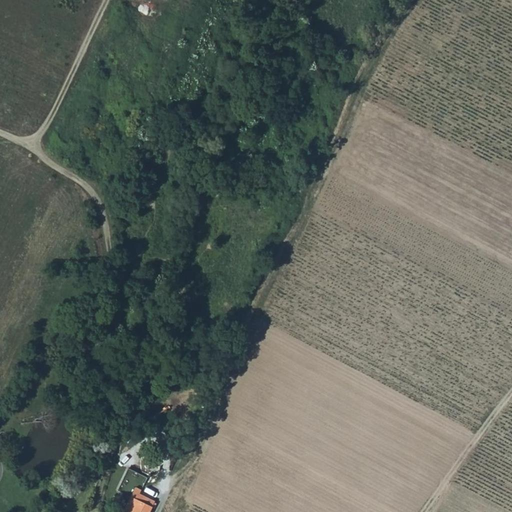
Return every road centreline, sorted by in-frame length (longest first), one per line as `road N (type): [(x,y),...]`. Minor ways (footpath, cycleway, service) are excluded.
road 1 (track): [(169,491),(210,444),(364,83),(386,37),(421,0)]
road 2 (track): [(33,149),(90,188),(114,266),(94,366),(110,454),(91,511)]
road 3 (track): [(106,0),(33,149)]
road 4 (track): [(425,511),(511,394)]
